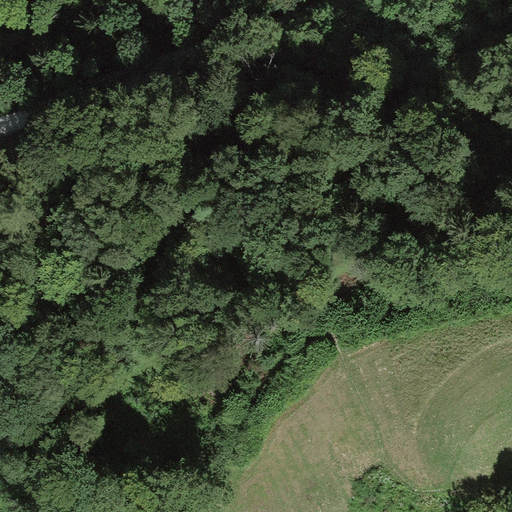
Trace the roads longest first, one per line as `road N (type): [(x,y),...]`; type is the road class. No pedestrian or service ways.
road 1 (unclassified): [(0,127),(37,122),(171,63),(354,0)]
road 2 (track): [(52,511),(35,370),(0,303)]
